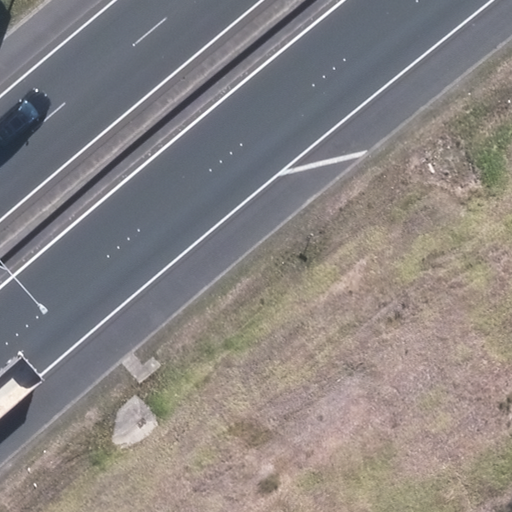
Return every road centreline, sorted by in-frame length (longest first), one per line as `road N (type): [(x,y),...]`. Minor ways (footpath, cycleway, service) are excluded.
road 1 (motorway): [(421,0),(134,225),(0,346)]
road 2 (motorway): [(0,164),(200,0)]
